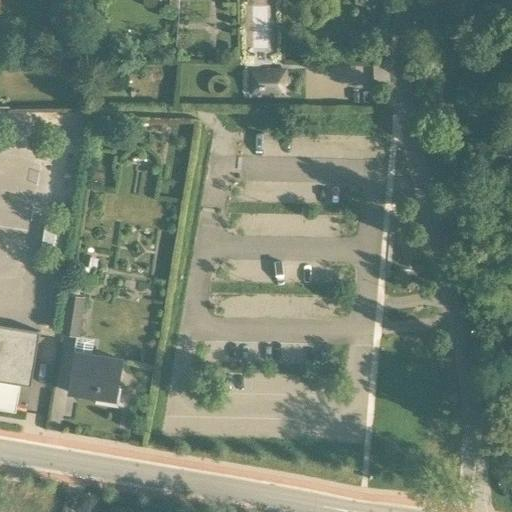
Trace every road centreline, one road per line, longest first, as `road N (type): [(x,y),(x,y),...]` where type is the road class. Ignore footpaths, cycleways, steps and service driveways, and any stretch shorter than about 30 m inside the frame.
road 1 (residential): [(407,0),(407,104),(473,440),(466,511)]
road 2 (tertiary): [(343,511),(0,451)]
